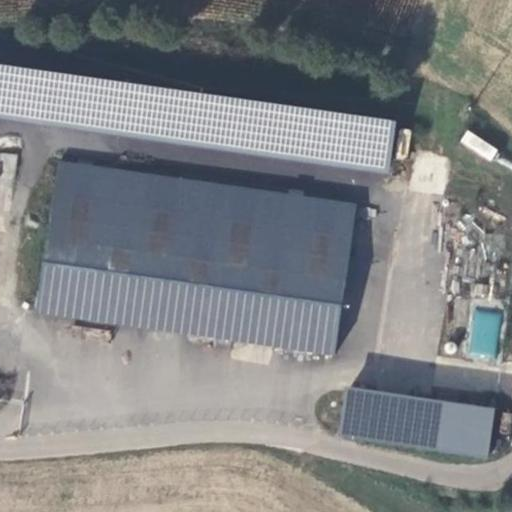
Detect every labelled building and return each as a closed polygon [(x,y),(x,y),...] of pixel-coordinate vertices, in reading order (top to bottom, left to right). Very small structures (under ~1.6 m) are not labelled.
[(96,85),(0,70),(0,114),(90,128),(96,85)] [(245,106),(96,85),(90,128),(239,151),(245,106)] [(388,172),(394,139),(382,125),(245,106),(239,151),(388,172)] [(491,162),(498,149),(467,130),(459,142),(491,162)] [(354,218),(55,174),(33,323),(332,367),(354,218)] [(474,337),(496,338),(496,322),(474,321),(474,337)] [(488,457),(495,406),(347,387),(340,438),(488,457)]
